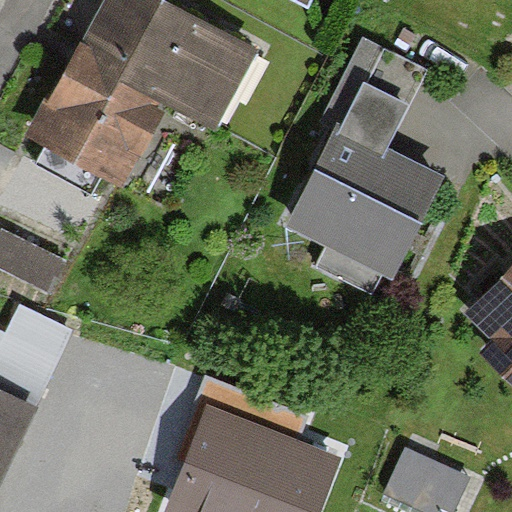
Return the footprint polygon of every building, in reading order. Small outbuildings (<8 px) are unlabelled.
[(149,0),(103,0),(71,63),(164,111),(211,134),(253,53),(149,0)] [(307,0),(284,0),(303,9),(307,0)] [(419,68),(362,41),(324,121),(335,127),(381,148),(419,68)] [(164,111),(71,63),(31,141),(124,189),(164,111)] [(439,175),(381,148),(335,127),(286,231),(390,279),(439,175)] [(64,262),(5,231),(0,240),(0,265),(48,291),(64,262)] [(511,271),(466,317),(493,345),(482,357),(511,387),(511,271)] [(0,486),(72,331),(22,308),(9,334),(0,330),(0,486)] [(191,409),(205,415),(196,435),(189,452),(164,510),(168,511),(326,511),(347,463),(300,443),(310,420),(206,375),(191,409)] [(450,511),(468,475),(408,447),(387,492),(430,511),(450,511)]
